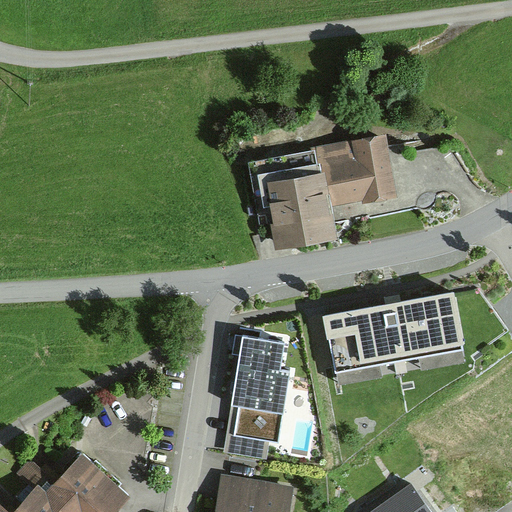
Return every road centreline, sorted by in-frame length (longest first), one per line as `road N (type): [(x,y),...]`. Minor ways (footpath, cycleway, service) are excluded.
road 1 (unclassified): [(0,55),(70,64),(511,12)]
road 2 (unclassified): [(223,282),(416,252),(489,222)]
road 3 (residential): [(183,511),(223,282)]
road 4 (unclassified): [(0,295),(223,282)]
